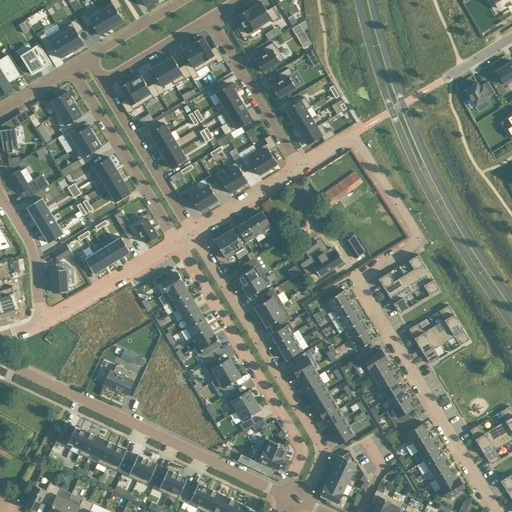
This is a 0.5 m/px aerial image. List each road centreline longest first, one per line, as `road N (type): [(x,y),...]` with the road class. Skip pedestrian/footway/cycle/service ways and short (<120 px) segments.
road 1 (residential): [(495,511),(361,288),(363,274),(418,240),(354,134)]
road 2 (tertiary): [(357,0),(412,162),(511,322)]
road 3 (tertiary): [(511,303),(423,157),(370,0)]
road 4 (unclassified): [(284,494),(0,359)]
road 5 (residential): [(301,502),(321,449),(191,234)]
road 6 (residential): [(180,241),(304,450),(284,494)]
road 7 (residential): [(72,68),(180,241)]
road 8 (residential): [(191,234),(100,79)]
road 9 (residential): [(209,16),(301,167)]
road 10 (residential): [(40,323),(180,241)]
road 11 (residential): [(40,323),(35,260),(3,200)]
road 12 (residential): [(191,234),(301,167)]
road 13 (residential): [(209,16),(100,79)]
